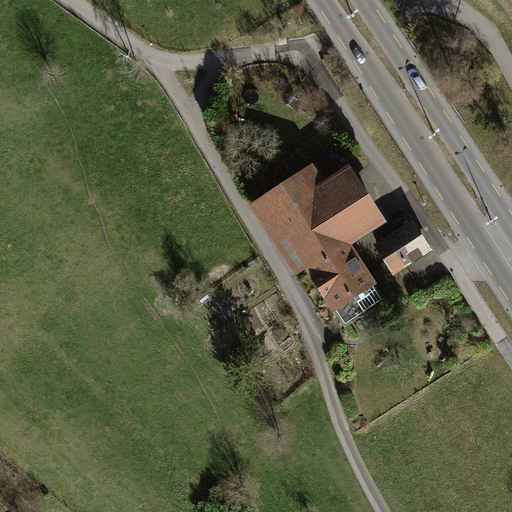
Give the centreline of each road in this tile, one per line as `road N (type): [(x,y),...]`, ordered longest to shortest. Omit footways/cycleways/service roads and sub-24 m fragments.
road 1 (track): [(153,63),(193,116),(309,321),(340,423),(383,511)]
road 2 (tertiary): [(319,0),(511,292)]
road 3 (tertiary): [(511,238),(355,0)]
road 4 (track): [(299,49),(455,268)]
road 5 (track): [(153,63),(299,49),(407,0)]
